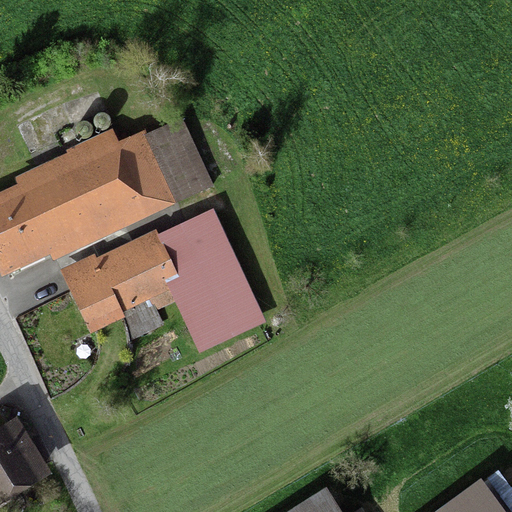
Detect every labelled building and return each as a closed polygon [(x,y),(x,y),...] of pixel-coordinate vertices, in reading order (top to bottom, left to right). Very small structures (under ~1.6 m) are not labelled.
[(0,194),(0,277),(2,282),(178,201),(144,128),(0,194)] [(265,331),(213,210),(153,235),(156,242),(64,281),(91,343),(175,307),(198,360),(265,331)] [(15,414),(0,423),(0,511),(54,479),(15,414)] [(433,511),(511,511),(486,475),(433,511)] [(336,499),(326,483),(281,511),(365,511),(351,489),(336,499)]
